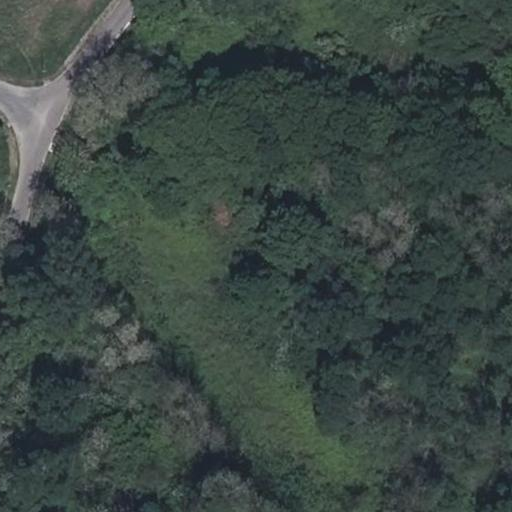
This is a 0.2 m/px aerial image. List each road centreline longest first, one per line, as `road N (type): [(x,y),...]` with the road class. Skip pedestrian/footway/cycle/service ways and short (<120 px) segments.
road 1 (track): [(511,188),(336,150),(135,173),(116,111),(49,114)]
road 2 (unclassified): [(0,310),(49,114)]
road 3 (unclassified): [(49,114),(135,0)]
